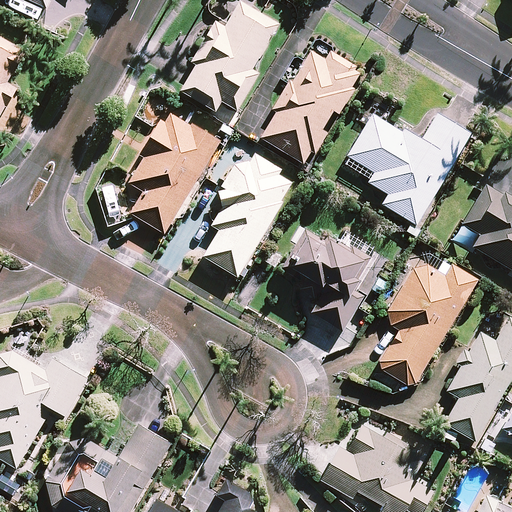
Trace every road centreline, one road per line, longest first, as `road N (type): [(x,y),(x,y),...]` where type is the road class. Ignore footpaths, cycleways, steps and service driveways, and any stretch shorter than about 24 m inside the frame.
road 1 (residential): [(172,315),(258,358),(288,386),(286,425),(257,435),(242,434),(212,390)]
road 2 (residential): [(18,227),(144,0)]
road 3 (residential): [(18,227),(172,315)]
road 4 (residential): [(391,0),(511,76)]
